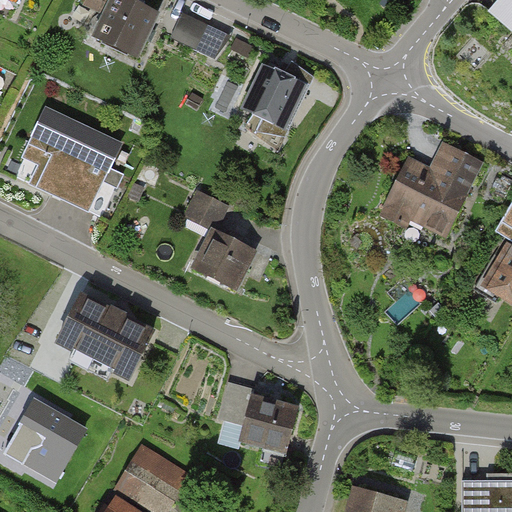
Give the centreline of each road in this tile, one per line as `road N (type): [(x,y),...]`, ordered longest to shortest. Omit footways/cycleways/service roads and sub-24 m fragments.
road 1 (residential): [(334,390),(0,217)]
road 2 (residential): [(334,390),(311,288),(308,217),(332,152),(386,79)]
road 3 (residential): [(334,390),(380,414),(511,428)]
road 4 (residential): [(234,0),(386,79)]
road 5 (residential): [(386,79),(511,147)]
road 6 (residential): [(334,390),(310,511)]
